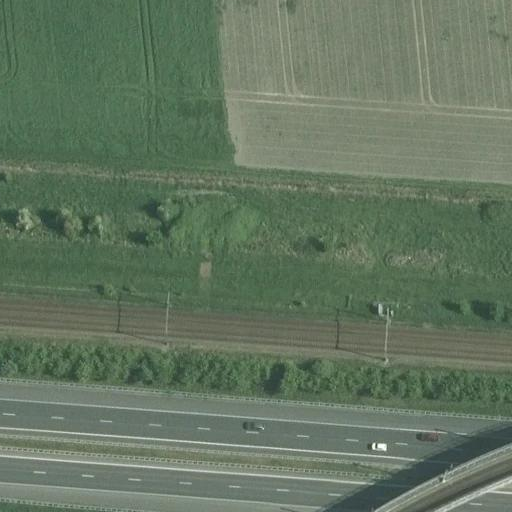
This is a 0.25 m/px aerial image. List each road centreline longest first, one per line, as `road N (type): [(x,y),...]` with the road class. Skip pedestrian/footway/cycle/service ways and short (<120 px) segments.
road 1 (motorway): [(0,468),(511,508)]
road 2 (motorway): [(511,452),(0,413)]
